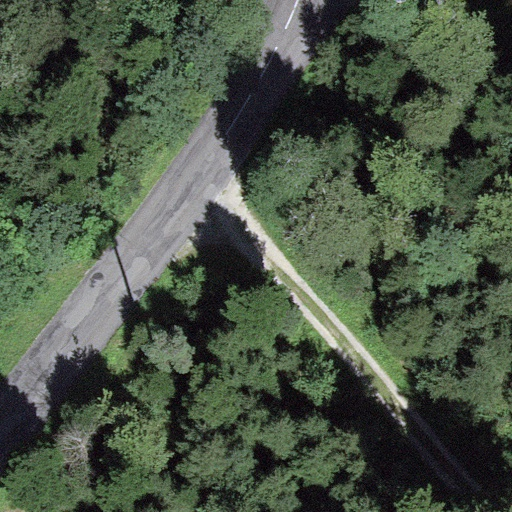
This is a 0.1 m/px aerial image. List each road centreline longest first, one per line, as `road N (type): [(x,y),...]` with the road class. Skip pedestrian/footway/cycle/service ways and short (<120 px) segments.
road 1 (tertiary): [(0,443),(237,120),(289,0)]
road 2 (track): [(186,193),(256,240),(479,511)]
